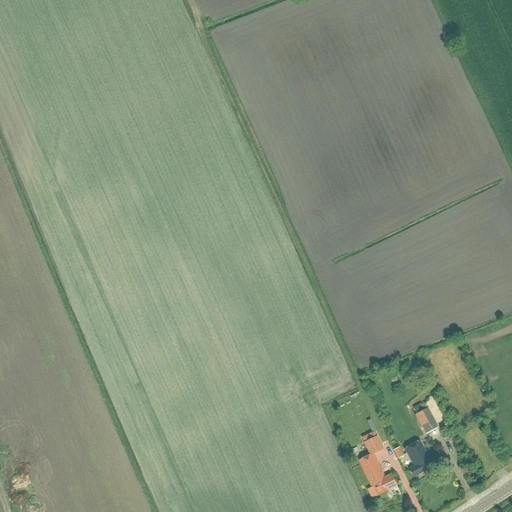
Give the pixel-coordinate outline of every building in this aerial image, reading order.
[(402,384),(397,387),(401,394),(406,392),(402,384)] [(438,428),(425,403),(413,409),(416,413),(414,414),(425,435),(438,428)] [(371,439),(369,434),(362,437),(364,442),(370,455),(358,460),(371,487),(367,489),(372,498),(396,486),(391,474),(384,477),(373,454),(383,449),(376,436),(371,439)] [(429,457),(419,440),(404,449),(413,466),(408,469),(413,477),(435,465),(431,456),(429,457)] [(397,456),(403,453),(399,444),(393,446),(397,456)]
